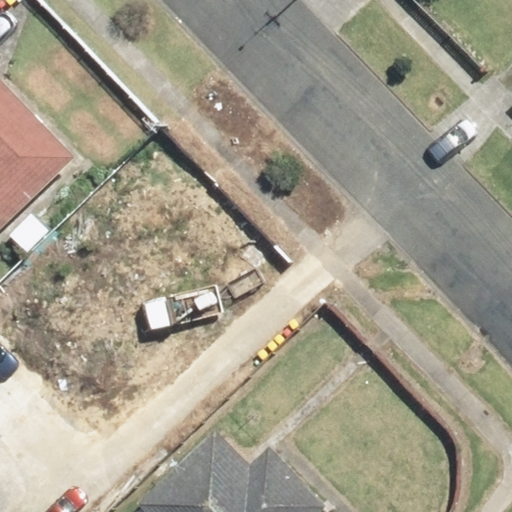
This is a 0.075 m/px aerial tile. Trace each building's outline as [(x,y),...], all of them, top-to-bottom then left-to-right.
[(0,251),(91,164),(0,70),(0,251)] [(66,295),(37,267),(0,305),(0,307),(28,334),(66,295)] [(122,278),(47,350),(124,430),(199,358),(122,278)] [(0,425),(49,374),(0,327),(0,425)] [(330,511),(338,505),(279,445),(265,458),(237,429),(224,441),(219,436),(146,511),(330,511)]
